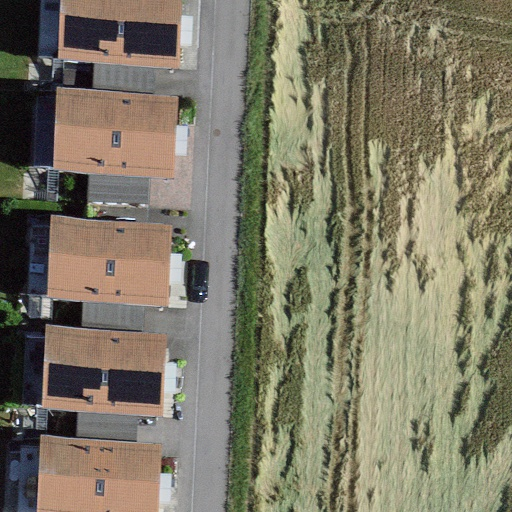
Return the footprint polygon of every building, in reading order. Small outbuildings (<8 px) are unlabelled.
[(176,0),(67,0),(64,62),(174,67),(176,0)] [(173,112),(63,107),(60,174),(170,179),(173,112)] [(167,241),(57,237),(54,304),(164,308),(167,241)] [(161,351),(51,346),(48,413),(158,418),(161,351)] [(154,511),(156,463),(47,458),(44,511),(154,511)]
